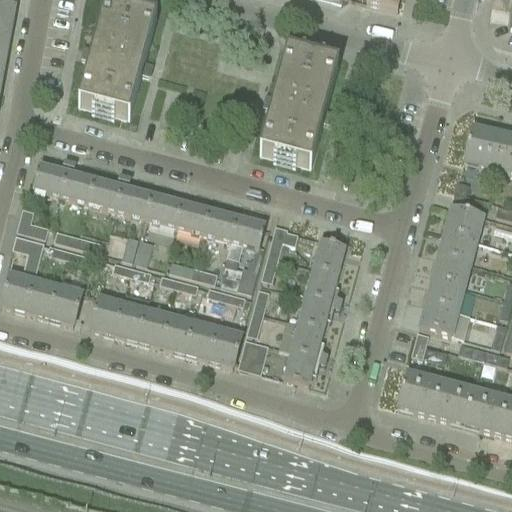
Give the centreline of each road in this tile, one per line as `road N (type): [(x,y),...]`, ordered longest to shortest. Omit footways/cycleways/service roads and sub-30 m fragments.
road 1 (primary): [(442,511),(0,392)]
road 2 (residential): [(402,231),(14,129)]
road 3 (residential): [(351,430),(0,328)]
road 4 (primary): [(0,438),(290,511)]
road 5 (residential): [(447,66),(202,0)]
road 6 (residential): [(351,430),(402,231)]
road 7 (residential): [(402,231),(447,66)]
road 8 (residential): [(511,472),(351,430)]
road 9 (residential): [(14,129),(39,0)]
